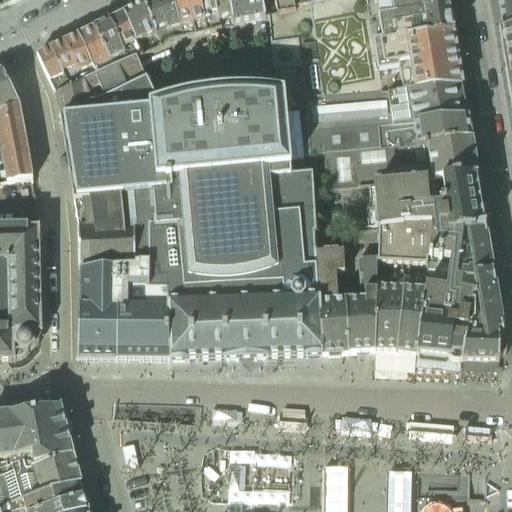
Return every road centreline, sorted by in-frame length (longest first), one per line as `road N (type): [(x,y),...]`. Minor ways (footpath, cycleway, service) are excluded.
road 1 (tertiary): [(79,390),(511,407)]
road 2 (residential): [(64,390),(51,171),(31,91),(0,47)]
road 3 (tertiary): [(511,221),(472,0)]
road 4 (residential): [(121,511),(79,390)]
